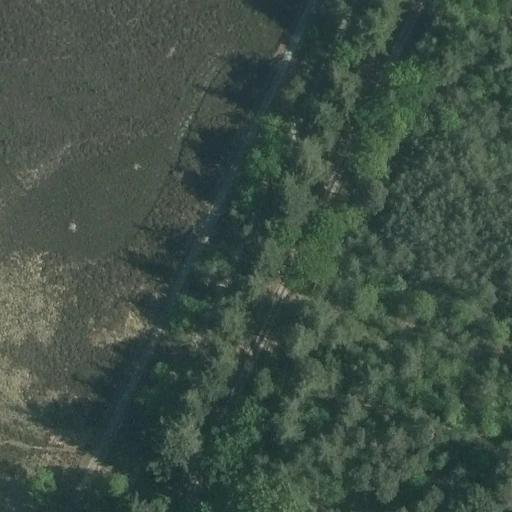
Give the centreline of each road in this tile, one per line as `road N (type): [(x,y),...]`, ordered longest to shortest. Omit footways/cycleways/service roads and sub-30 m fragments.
road 1 (track): [(72,511),(314,0)]
road 2 (track): [(422,0),(182,511)]
road 3 (track): [(210,511),(100,449)]
